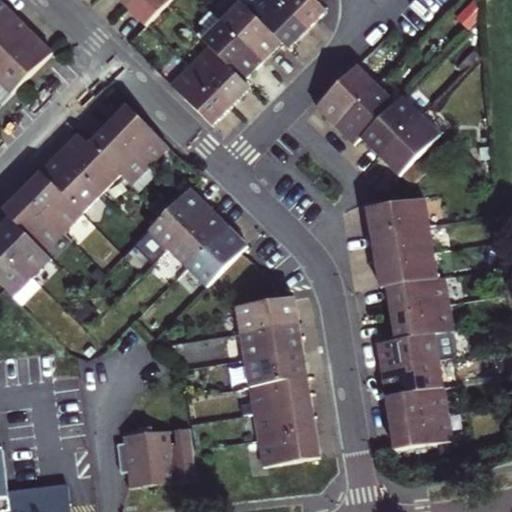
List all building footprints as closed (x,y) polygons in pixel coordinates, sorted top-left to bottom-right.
[(1,0),(0,0),(0,29),(16,14),(1,0)] [(173,0),(135,0),(129,7),(148,26),(173,0)] [(223,20),(264,61),(283,42),(242,0),(223,20)] [(241,0),(242,0),(283,42),(290,49),(309,29),(280,0),(241,0)] [(280,0),(309,29),(328,10),(317,0),(280,0)] [(210,46),(245,80),(264,61),(223,20),(211,9),(200,21),(206,26),(198,34),(210,46)] [(0,69),(36,34),(16,14),(0,29),(0,69)] [(55,52),(36,34),(0,69),(0,100),(4,104),(55,52)] [(191,65),(234,107),(253,88),(245,80),(210,46),(191,65)] [(358,64),(318,107),(337,126),(379,84),(358,64)] [(171,85),(214,127),(234,107),(191,65),(171,85)] [(379,84),(337,126),(356,145),(363,138),(398,102),(379,84)] [(398,102),(363,138),(382,158),(423,116),(403,97),(398,102)] [(170,146),(128,105),(109,125),(150,166),(170,146)] [(423,116),(382,158),(401,176),(442,135),(423,116)] [(150,166),(109,125),(90,144),(122,176),(141,194),(159,175),(150,166)] [(122,176),(90,144),(79,133),(61,151),(104,194),(122,176)] [(104,194),(61,151),(42,171),(85,214),(104,194)] [(85,214),(42,171),(23,190),(66,233),(85,214)] [(211,207),(192,188),(138,242),(157,261),(170,248),(211,207)] [(66,233),(23,190),(3,209),(11,218),(47,252),(66,233)] [(427,198),(368,207),(373,235),(431,226),(427,198)] [(231,227),(211,207),(170,248),(189,269),(231,227)] [(47,252),(11,218),(0,228),(0,244),(35,279),(54,260),(47,252)] [(431,226),(373,235),(377,263),(436,253),(431,226)] [(249,245),(231,227),(189,269),(208,287),(249,245)] [(35,279),(0,244),(0,282),(9,291),(23,305),(42,286),(35,279)] [(436,253),(377,263),(382,288),(389,287),(440,279),(436,253)] [(440,279),(389,287),(393,314),(450,305),(446,278),(440,279)] [(300,324),(296,297),(237,307),(242,334),(300,324)] [(450,305),(393,314),(397,340),(437,334),(454,331),(450,305)] [(305,352),(300,324),(242,334),(246,361),(305,352)] [(437,334),(397,340),(379,343),(383,371),(442,362),(437,334)] [(309,379),(305,352),(246,361),(250,388),(309,379)] [(442,362),(383,371),(387,397),(445,388),(442,362)] [(313,405),(309,379),(250,388),(255,414),(313,405)] [(445,388),(387,397),(391,423),(449,414),(445,388)] [(318,433),(313,405),(255,414),(259,441),(318,433)] [(449,414),(391,423),(396,451),(454,442),(449,414)] [(130,436),(131,444),(121,445),(125,475),(136,474),(138,489),(201,481),(193,429),(177,431),(179,446),(173,447),(171,430),(130,436)] [(322,460),(318,433),(259,441),(263,468),(322,460)] [(12,493),(5,448),(0,448),(0,510),(13,508),(12,493)]
